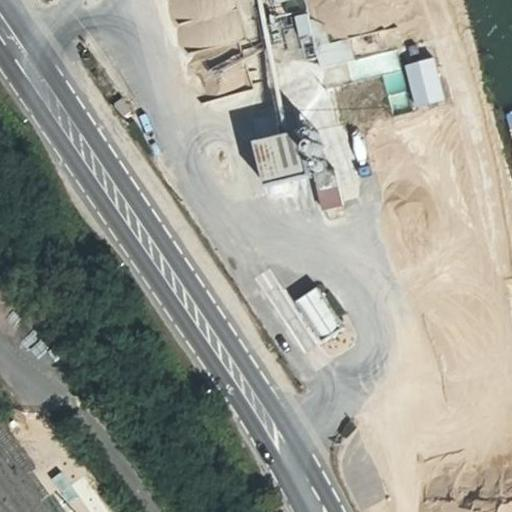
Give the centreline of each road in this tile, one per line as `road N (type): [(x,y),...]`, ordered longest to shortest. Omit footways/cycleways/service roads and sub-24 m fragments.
road 1 (primary): [(0,9),(180,276),(319,511)]
road 2 (unknown): [(0,341),(38,389),(183,511)]
